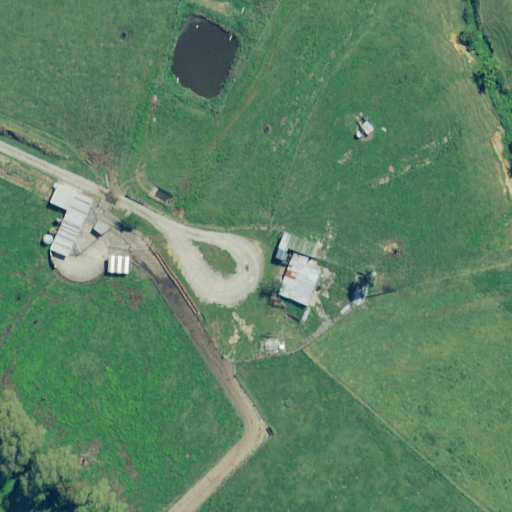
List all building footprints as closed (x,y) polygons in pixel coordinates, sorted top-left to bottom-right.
[(369,121),(361,127),(369,137),(377,131),(369,121)] [(52,203),(69,212),(50,249),(68,258),(96,203),(87,199),(61,185),(52,203)] [(110,228),(101,221),(94,231),(104,237),(110,228)] [(289,252),(290,248),(325,262),(330,250),(292,235),(287,233),(281,248),(289,252)] [(310,259),(295,254),(279,295),(308,306),(321,273),(307,267),(310,259)] [(131,274),(132,258),(111,257),(110,274),(131,274)]
